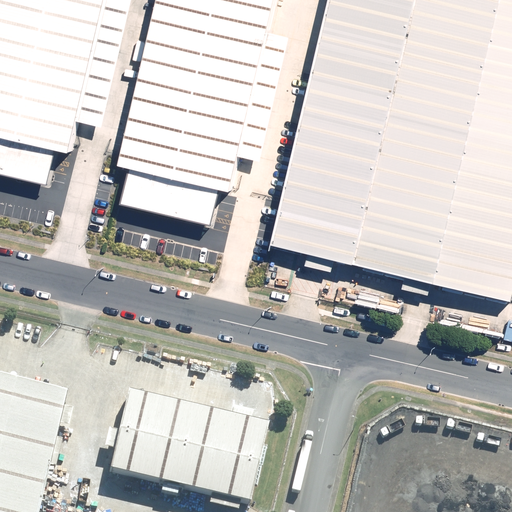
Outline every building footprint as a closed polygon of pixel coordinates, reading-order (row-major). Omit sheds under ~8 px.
[(107,0),(0,0),(0,1),(0,173),(54,186),(63,149),(72,152),(107,0)] [(163,0),(117,201),(214,225),(223,188),(235,191),(279,0),(163,0)] [(511,0),(348,0),(278,201),(269,240),(511,297),(511,0)] [(0,511),(34,511),(62,402),(0,386),(0,511)] [(259,422),(122,391),(104,469),(241,501),(259,422)]
